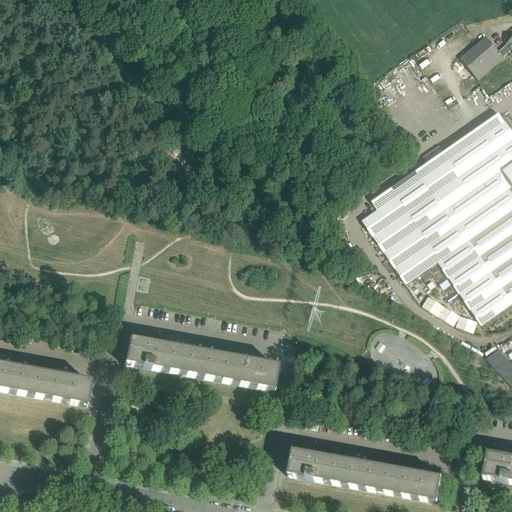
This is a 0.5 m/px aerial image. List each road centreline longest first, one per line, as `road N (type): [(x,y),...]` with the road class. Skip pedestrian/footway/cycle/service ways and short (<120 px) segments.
road 1 (residential): [(281,431),(293,359),(284,348),(127,323),(114,377)]
road 2 (residential): [(466,466),(281,431)]
